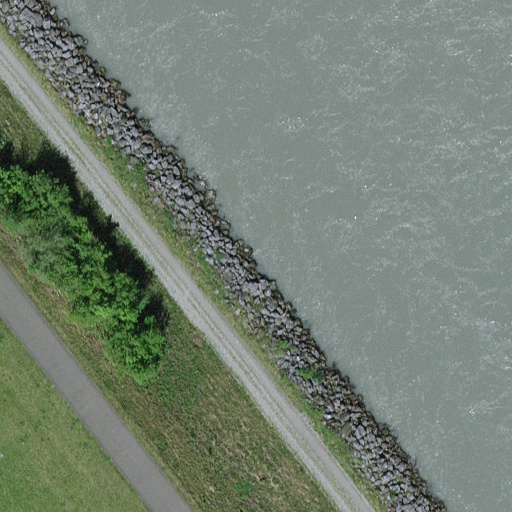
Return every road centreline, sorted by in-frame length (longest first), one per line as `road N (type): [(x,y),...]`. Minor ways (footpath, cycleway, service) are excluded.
road 1 (track): [(0,50),(357,511)]
road 2 (track): [(0,292),(169,511)]
